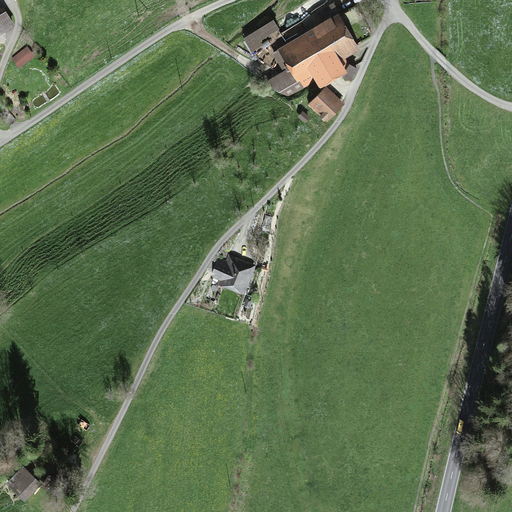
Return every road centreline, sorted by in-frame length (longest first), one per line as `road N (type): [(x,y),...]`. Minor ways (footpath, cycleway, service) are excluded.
road 1 (secondary): [(444,511),(511,235)]
road 2 (unclassified): [(393,0),(446,65),(511,106)]
